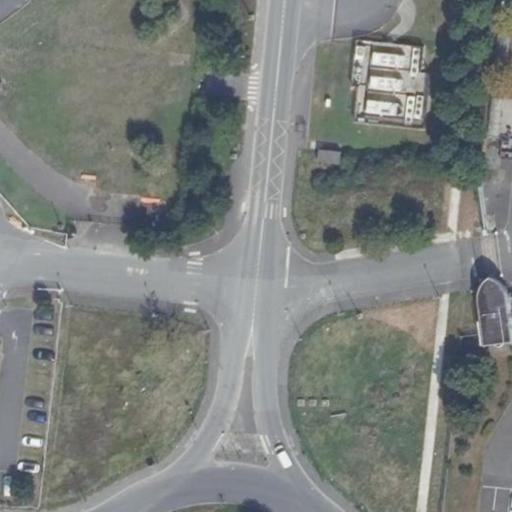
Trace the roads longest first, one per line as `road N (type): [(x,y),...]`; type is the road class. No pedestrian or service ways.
road 1 (unclassified): [(251,314),(284,0)]
road 2 (unclassified): [(304,504),(274,444),(251,314)]
road 3 (unclassified): [(251,314),(211,439),(174,487)]
road 4 (unknown): [(0,313),(20,334),(0,453)]
road 5 (primary): [(304,504),(220,480),(174,487)]
